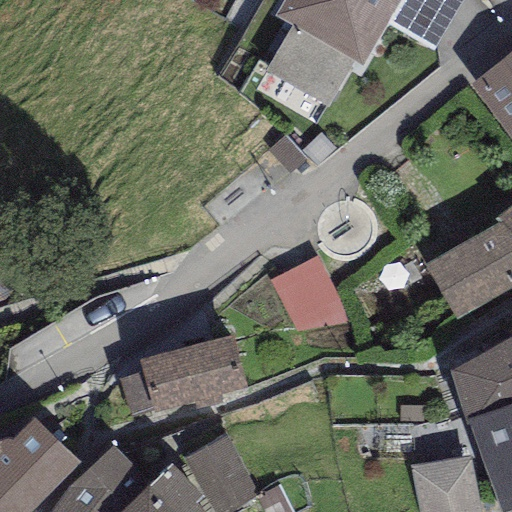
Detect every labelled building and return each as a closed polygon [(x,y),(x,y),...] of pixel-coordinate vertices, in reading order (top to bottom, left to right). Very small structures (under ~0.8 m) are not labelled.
[(403,0),(286,0),(274,23),(290,32),(265,75),(326,110),(352,65),(362,71),(403,0)] [(511,134),(511,64),(478,92),(511,134)] [(511,215),(497,229),(426,274),(454,330),(511,292),(511,215)] [(272,277),(296,329),(343,308),(319,256),(272,277)] [(145,344),(240,327),(236,307),(142,323),(145,344)] [(511,342),(447,379),(466,428),(511,414),(511,342)] [(245,395),(230,344),(142,368),(144,376),(117,383),(125,412),(150,405),(154,420),(245,395)] [(511,511),(511,414),(466,428),(496,511),(511,511)] [(36,428),(15,451),(7,447),(2,447),(0,447),(0,511),(41,511),(81,471),(36,428)] [(226,441),(185,463),(210,511),(232,511),(257,499),(226,441)] [(127,511),(149,490),(112,451),(72,491),(56,511),(127,511)] [(478,511),(470,462),(412,472),(418,511),(478,511)] [(169,469),(149,490),(127,511),(197,511),(195,509),(202,502),(169,469)]
